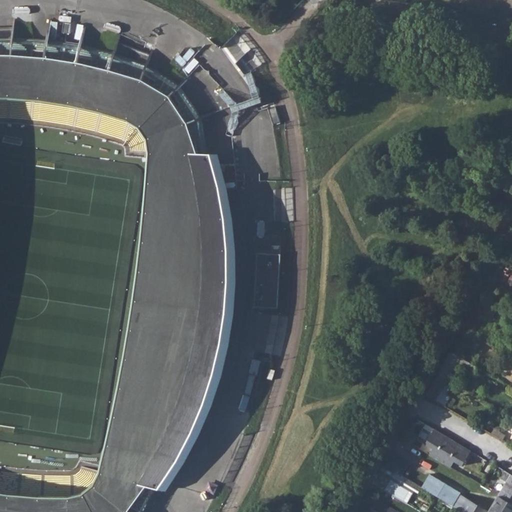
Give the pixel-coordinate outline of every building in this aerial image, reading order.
[(0,511),(130,511),(129,511),(137,484),(153,486),(183,438),(200,404),(212,369),(220,330),(225,293),(225,253),(221,219),(217,199),(210,172),(204,154),(189,153),(188,123),(219,112),(218,109),(188,122),(170,97),(189,77),(188,75),(179,85),(148,65),(153,50),(151,49),(148,55),(118,46),(121,34),(118,34),(114,53),(83,45),(86,24),(83,24),(81,44),(49,40),(51,19),(48,19),(46,40),(14,39),(15,19),(13,19),(12,31),(0,30),(0,511)] [(258,254),(252,306),(274,308),(280,256),(258,254)] [(472,344),(480,349),(484,342),(476,338),(472,344)] [(439,372),(449,378),(458,364),(473,373),(477,366),(452,351),(439,372)] [(426,393),(436,399),(449,378),(439,372),(426,393)] [(425,426),(433,431),(436,427),(427,422),(425,426)] [(431,453),(441,459),(454,438),(436,427),(433,431),(425,426),(419,435),(420,438),(434,447),(431,453)] [(472,449),(454,438),(441,459),(452,465),(455,459),(463,464),(472,449)] [(499,494),(511,502),(511,473),(505,469),(501,477),(507,481),(499,494)] [(395,470),(391,477),(409,487),(414,490),(418,484),(395,470)] [(408,488),(409,487),(391,477),(384,489),(404,501),(407,495),(401,491),(404,486),(408,488)] [(467,483),(492,498),(495,492),(470,477),(467,483)] [(464,511),(488,511),(489,511),(457,493),(448,487),(442,498),(464,511)] [(511,511),(511,502),(499,494),(489,511),(488,511),(511,511)] [(380,511),(399,511),(378,499),(373,507),(380,511)]
